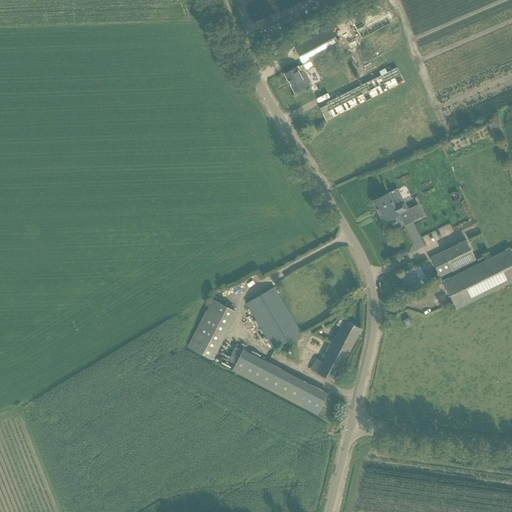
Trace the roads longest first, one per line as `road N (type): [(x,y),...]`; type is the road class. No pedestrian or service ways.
road 1 (unclassified): [(355,429),(370,341),(363,259),(215,0)]
road 2 (unclassified): [(355,429),(511,450)]
